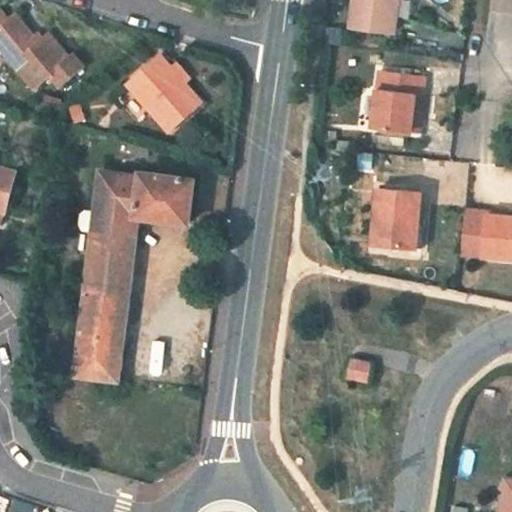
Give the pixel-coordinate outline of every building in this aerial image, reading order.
[(356,0),(352,29),(395,35),(399,0),(356,0)] [(8,20),(0,11),(0,47),(35,88),(51,74),(60,85),(83,65),(73,53),(69,57),(48,33),(38,42),(15,14),(8,20)] [(184,83),(173,70),(161,55),(129,84),(171,133),(204,105),(184,83)] [(179,65),(173,70),(184,83),(190,78),(179,65)] [(425,78),(380,72),(373,129),(410,134),(415,97),(423,98),(425,78)] [(43,97),(38,111),(55,117),(59,102),(43,97)] [(415,97),(410,134),(418,135),(423,98),(415,97)] [(15,170),(0,166),(0,224),(0,225),(15,170)] [(95,233),(94,239),(130,244),(134,217),(190,223),(196,179),(141,172),(141,177),(102,172),(97,213),(86,211),(82,215),(80,227),(84,231),(95,233)] [(421,224),(423,194),(379,191),(375,247),(419,250),(421,224)] [(465,258),(511,261),(511,219),(468,216),(465,258)] [(124,295),(130,244),(94,239),(87,291),(124,295)] [(113,380),(124,295),(87,291),(77,376),(113,380)] [(351,362),(348,379),(368,383),(371,367),(351,362)] [(511,511),(511,477),(505,476),(503,486),(507,486),(505,495),(502,495),(499,511),(511,511)] [(462,511),(465,497),(453,495),(450,511),(462,511)]
